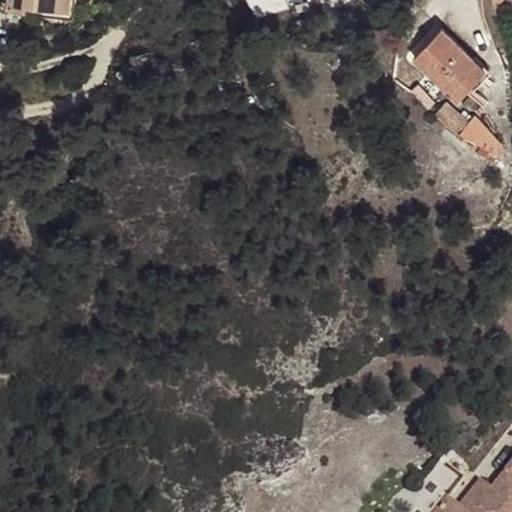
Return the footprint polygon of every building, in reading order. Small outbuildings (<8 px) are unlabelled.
[(59,11),(60,0),(9,0),(8,11),(27,13),(27,7),(59,11)] [(74,21),(76,0),(60,0),(59,11),(27,7),(27,13),(27,15),(74,21)] [(282,0),(246,0),(249,6),(251,9),(257,23),(281,12),(278,6),(282,0)] [(476,57),(475,58),(475,59),(441,28),(414,57),(459,101),(475,82),(477,81),(479,82),(490,70),(476,57)] [(437,101),(419,83),(411,90),(429,108),(437,101)] [(469,122),(446,103),(436,114),(460,134),(469,122)] [(501,142),(475,115),(469,122),(460,134),(486,147),(495,151),(501,142)] [(505,161),(503,144),(501,142),(495,151),(505,161)] [(511,511),(511,466),(494,491),(483,482),(461,510),(449,501),(465,479),(447,465),(411,511),(511,511)]
